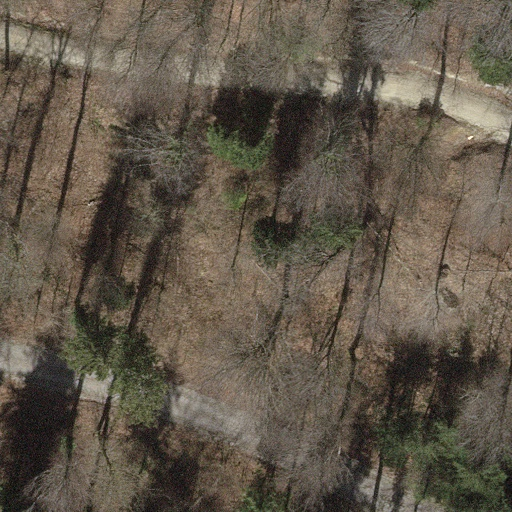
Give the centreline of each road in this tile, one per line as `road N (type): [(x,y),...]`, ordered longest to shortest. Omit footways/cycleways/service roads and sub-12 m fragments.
road 1 (track): [(0,36),(101,67),(370,79),(511,129)]
road 2 (track): [(0,356),(134,393),(301,457),(407,511)]
